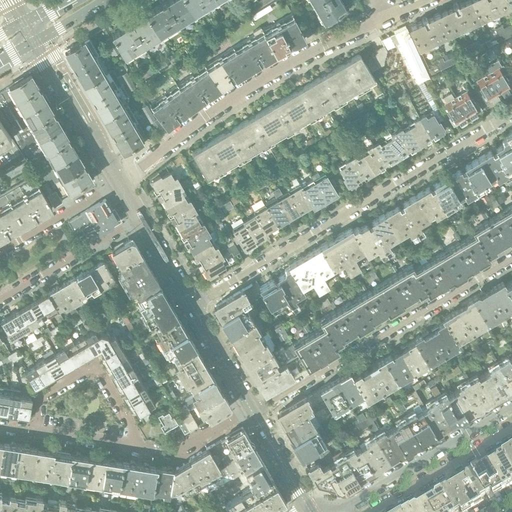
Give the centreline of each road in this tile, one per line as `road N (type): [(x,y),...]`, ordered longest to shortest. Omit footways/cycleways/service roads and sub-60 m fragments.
road 1 (residential): [(190,307),(511,117)]
road 2 (residential): [(389,17),(263,80),(116,181)]
road 3 (residential): [(253,413),(511,260)]
road 4 (residential): [(133,447),(131,427),(91,369),(39,399),(34,433)]
road 5 (residential): [(511,406),(369,490)]
road 6 (residential): [(0,300),(139,220)]
road 7 (tertiary): [(116,181),(37,45)]
road 8 (residential): [(379,507),(511,429)]
road 9 (residential): [(116,181),(0,253)]
road 10 (residential): [(133,447),(181,452),(253,413)]
road 11 (tertiary): [(253,413),(190,307)]
